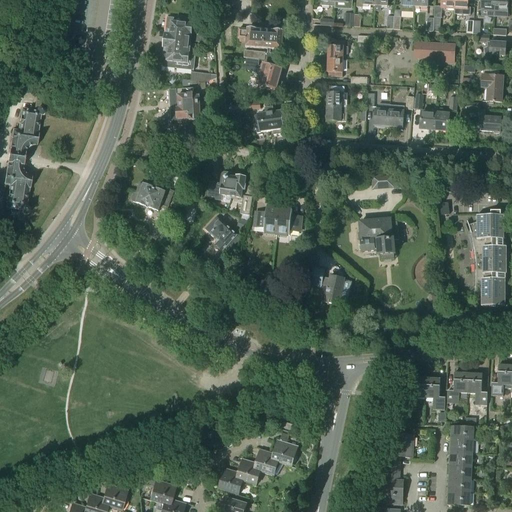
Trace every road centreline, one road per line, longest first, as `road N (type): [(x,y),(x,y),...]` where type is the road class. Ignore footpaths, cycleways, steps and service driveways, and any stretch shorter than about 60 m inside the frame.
road 1 (primary): [(62,235),(109,145),(139,0)]
road 2 (residential): [(120,277),(235,349),(340,364)]
road 3 (residential): [(308,145),(511,161)]
road 4 (residential): [(340,364),(511,349)]
road 5 (residential): [(317,511),(340,364)]
road 6 (residential): [(308,145),(299,0)]
